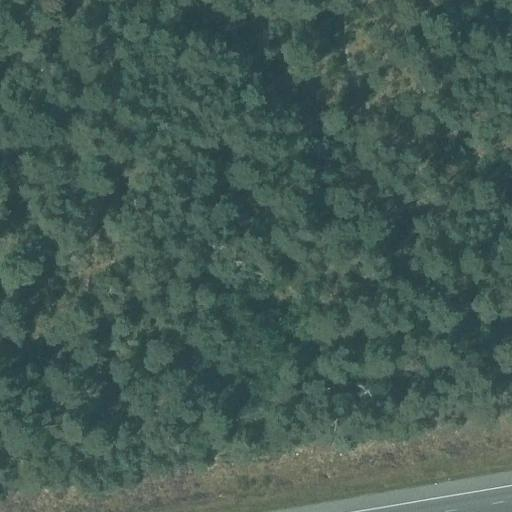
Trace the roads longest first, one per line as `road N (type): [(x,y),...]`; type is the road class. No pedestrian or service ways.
road 1 (track): [(364,118),(511,192)]
road 2 (track): [(364,118),(334,94),(325,54),(335,0)]
